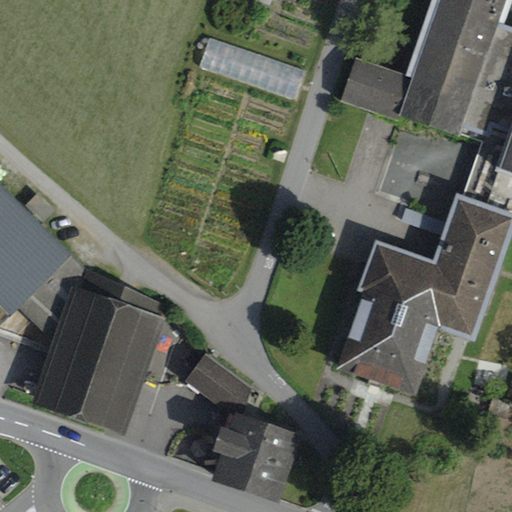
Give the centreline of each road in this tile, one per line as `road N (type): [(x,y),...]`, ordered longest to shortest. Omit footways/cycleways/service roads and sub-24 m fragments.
road 1 (residential): [(356,0),(237,342),(322,436),(337,466),(336,511)]
road 2 (track): [(0,142),(237,342)]
road 3 (tertiary): [(267,511),(0,420)]
